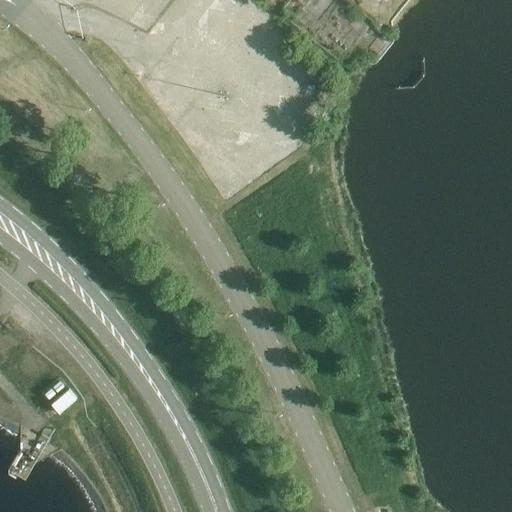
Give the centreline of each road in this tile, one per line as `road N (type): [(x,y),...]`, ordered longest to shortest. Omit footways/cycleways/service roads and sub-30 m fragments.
road 1 (unclassified): [(8,0),(72,59),(196,225),(280,373),(343,511)]
road 2 (secondary): [(222,511),(185,429),(122,329),(58,254),(0,205)]
road 3 (secondary): [(0,236),(103,335),(153,405),(206,511)]
